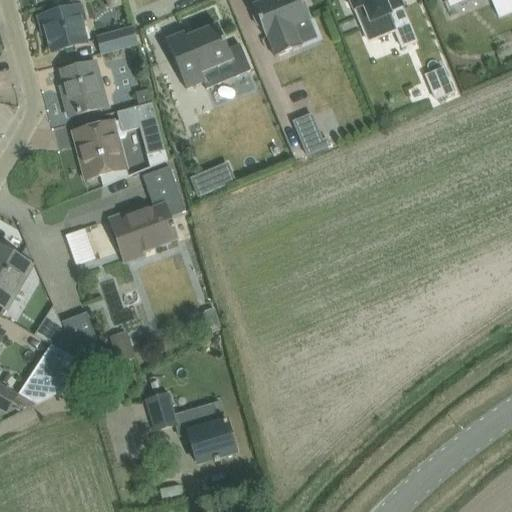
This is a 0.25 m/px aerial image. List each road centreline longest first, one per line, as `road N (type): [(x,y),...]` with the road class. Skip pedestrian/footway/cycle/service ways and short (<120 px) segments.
road 1 (residential): [(0,172),(36,108),(6,0)]
road 2 (secondary): [(386,511),(468,431),(511,403)]
